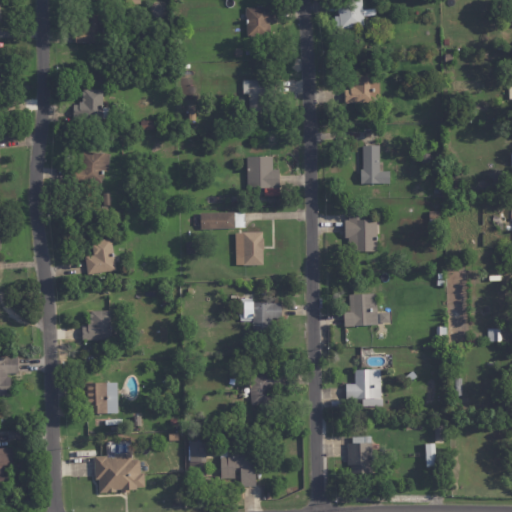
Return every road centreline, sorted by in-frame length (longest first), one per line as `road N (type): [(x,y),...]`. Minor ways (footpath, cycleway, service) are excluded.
road 1 (residential): [(44,0),(36,184),(51,279),(57,511)]
road 2 (residential): [(304,0),(320,509)]
road 3 (residential): [(162,511),(511,501)]
